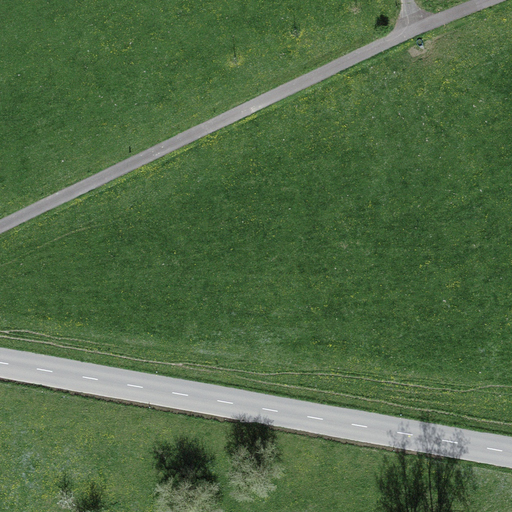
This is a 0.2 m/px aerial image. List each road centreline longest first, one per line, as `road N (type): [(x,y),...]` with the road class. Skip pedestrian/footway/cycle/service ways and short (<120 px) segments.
road 1 (track): [(0,226),(488,0)]
road 2 (tertiary): [(0,362),(511,452)]
